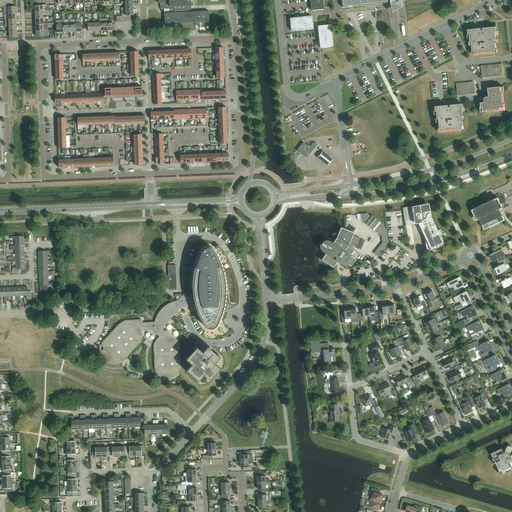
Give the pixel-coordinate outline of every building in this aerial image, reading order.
[(160,3),(160,9),(170,9),(170,13),(164,13),(164,18),(163,18),(163,20),(165,20),(165,24),(195,22),(195,25),(200,25),(200,22),(209,22),(209,12),(187,13),(187,12),(191,12),(191,7),(187,7),(187,6),(188,6),(187,0),(157,0),(158,3),(160,3)] [(309,0),(311,7),(311,11),(324,10),(324,7),(323,0),(309,0)] [(341,0),(342,8),(346,7),(350,7),(353,7),(365,5),(367,5),(367,4),(369,3),(370,3),(370,5),(373,4),(378,4),(381,3),(389,3),(389,2),(390,1),(391,13),(402,7),(401,0),(402,0),(402,1),(404,1),(405,1),(412,0),(341,0)] [(312,16),(289,18),(291,31),(313,29),(312,16)] [(75,24),(75,32),(82,32),(82,24),(76,24),(76,20),(74,20),(74,24),(75,24)] [(47,23),(43,23),(43,24),(36,24),(36,31),(44,30),(44,29),(43,25),(47,25),(47,23)] [(317,26),(320,48),(333,47),(331,25),(317,26)] [(473,55),(493,53),(496,53),(495,43),(496,43),(496,35),(498,35),(498,31),(496,31),(496,27),(468,30),(468,34),(467,35),(468,38),(470,38),(471,46),(472,46),(473,55)] [(502,87),(489,88),(488,88),(489,95),(487,95),(484,99),(485,100),(485,103),(481,103),(482,112),(505,110),(502,87)] [(462,104),(445,106),(434,107),(434,111),(433,111),(433,115),(436,115),(437,123),(438,122),(439,132),(462,130),(461,120),(462,120),(461,112),(464,112),(464,108),(462,108),(462,104)] [(310,146),(309,145),(307,146),(305,144),(303,143),(297,150),(297,151),(298,152),(300,153),(306,158),(309,154),(310,155),(312,152),(317,145),(316,144),(317,143),(316,143),(313,143),(310,146)] [(329,154),(324,150),(318,157),(324,161),(328,165),(334,158),(329,154)] [(498,198),(495,199),(489,202),(490,203),(487,205),(486,204),(486,203),(485,203),(484,203),(484,204),(484,205),(485,206),(481,207),(481,206),(472,210),(477,220),(480,219),(485,230),(505,220),(500,210),(503,208),(498,198)] [(424,237),(426,250),(444,247),(441,230),(438,230),(431,217),(429,203),(425,204),(423,204),(411,207),(403,208),(406,226),(417,223),(424,237)] [(383,225),(372,216),(371,217),(365,224),(376,233),(382,226),(383,225)] [(337,262),(340,264),(346,268),(348,265),(351,266),(356,259),(351,256),(353,252),(347,248),(349,245),(356,248),(360,238),(353,236),(354,233),(345,229),(341,227),(337,238),(333,243),(330,241),(329,241),(328,241),(328,240),(327,240),(326,241),(325,241),(324,241),(324,242),(323,242),(323,243),(322,243),(322,244),(320,243),(320,244),(320,245),(320,246),(320,247),(320,248),(320,249),(321,250),(321,251),(322,251),(322,252),(323,252),(326,254),(322,260),(333,268),(337,262)] [(194,269),(194,272),(193,275),(193,277),(193,280),(193,283),(193,286),(193,289),(193,292),(193,294),(193,296),(194,298),(194,300),(194,302),(195,304),(195,306),(198,312),(199,315),(200,317),(201,319),(202,322),(203,324),(205,326),(205,327),(206,327),(206,328),(207,328),(208,329),(209,329),(211,329),(212,329),(214,328),(215,327),(217,325),(219,322),(221,317),(223,311),(223,310),(224,309),(224,308),(224,306),(225,305),(225,303),(225,302),(225,301),(225,300),(225,299),(230,300),(230,301),(231,302),(233,302),(234,301),(234,300),(236,300),(236,294),(236,289),(235,282),(233,276),(231,269),(223,271),(223,270),(223,269),(222,266),(221,264),(220,261),(219,260),(219,258),(218,256),(217,254),(215,252),(214,250),(212,248),(210,247),(208,247),(206,247),(204,248),(202,249),(200,252),(199,255),(198,257),(197,260),(196,262),(195,266),(194,269)] [(373,253),(376,256),(378,257),(382,253),(377,249),(373,253)] [(501,256),(500,255),(503,254),(502,250),(495,253),(495,252),(492,253),(492,254),(489,255),(489,256),(490,255),(493,261),(498,258),(501,256)] [(507,269),(505,266),(507,265),(504,259),(496,263),(498,267),(495,268),(495,269),(496,268),(499,274),(504,271),(507,269)] [(25,264),(16,264),(16,267),(13,267),(13,269),(13,273),(20,273),(20,269),(25,269),(25,264)] [(176,265),(169,265),(168,265),(168,274),(176,273),(176,265)] [(176,281),(176,273),(168,274),(169,281),(176,281)] [(510,285),(510,284),(511,283),(511,280),(511,277),(510,278),(508,274),(507,275),(505,276),(502,277),(504,280),(501,282),(503,281),(505,287),(510,285)] [(48,279),(39,280),(39,286),(40,286),(40,292),(48,291),(47,286),(53,285),(53,283),(48,283),(48,279)] [(457,279),(447,283),(449,288),(453,287),(454,290),(450,291),(452,295),(461,291),(460,287),(462,286),(461,282),(460,282),(460,281),(459,281),(457,281),(457,279)] [(177,289),(176,281),(169,281),(169,290),(177,289)] [(27,287),(23,287),(23,296),(25,296),(25,299),(28,299),(31,299),(31,292),(27,292),(27,287)] [(426,292),(426,293),(428,298),(425,299),(430,308),(433,307),(430,301),(436,299),(432,290),(429,291),(426,292)] [(464,293),(453,298),(456,302),(460,302),(461,304),(469,301),(467,297),(467,296),(466,296),(465,296),(464,296),(464,293)] [(155,319),(155,321),(155,322),(142,323),(142,320),(131,321),(132,323),(124,323),(123,322),(122,323),(121,323),(120,324),(119,324),(119,325),(104,341),(104,342),(103,342),(102,343),(102,344),(102,345),(101,346),(103,347),(103,350),(101,350),(101,351),(101,352),(101,353),(101,354),(102,355),(102,356),(102,357),(103,358),(104,359),(104,360),(105,360),(106,361),(107,361),(107,362),(108,362),(109,363),(110,363),(111,363),(112,364),(113,364),(114,364),(115,364),(116,364),(117,363),(118,363),(119,363),(120,362),(121,362),(122,361),(123,361),(123,360),(124,359),(139,343),(140,342),(140,341),(141,341),(141,340),(141,339),(142,338),(142,337),(142,336),(142,335),(142,334),(142,330),(152,330),(160,337),(157,340),(157,341),(156,342),(155,343),(155,344),(155,345),(154,346),(154,347),(154,348),(154,349),(155,367),(155,368),(155,369),(156,370),(156,371),(157,372),(157,373),(158,374),(159,375),(158,376),(159,376),(160,377),(161,377),(161,378),(162,378),(163,379),(164,379),(165,379),(166,379),(167,379),(168,379),(169,379),(170,379),(171,379),(172,378),(173,378),(174,377),(175,377),(176,376),(177,375),(178,374),(178,373),(179,372),(179,371),(180,370),(179,370),(179,369),(179,368),(180,367),(180,366),(179,348),(179,347),(179,346),(179,345),(178,344),(178,343),(177,343),(172,338),(173,336),(167,330),(165,332),(162,329),(171,319),(174,316),(182,307),(195,306),(195,304),(194,302),(194,300),(194,298),(193,296),(181,296),(181,297),(178,301),(176,301),(175,301),(174,302),(172,302),(171,303),(170,303),(169,304),(167,305),(166,305),(165,306),(164,307),(163,308),(162,309),(161,310),(160,311),(159,313),(158,314),(157,315),(157,316),(156,318),(155,319)] [(415,298),(412,299),(416,308),(422,305),(424,310),(428,309),(423,300),(421,302),(418,297),(418,296),(415,298)] [(389,314),(388,305),(381,306),(382,311),(379,312),(380,319),(383,319),(383,315),(389,314)] [(363,317),(369,317),(368,307),(362,308),(362,313),(359,314),(360,321),(364,321),(363,317)] [(368,307),(369,317),(369,321),(375,320),(376,321),(375,321),(375,322),(379,321),(378,312),(378,313),(375,313),(374,307),(368,307)] [(470,308),(460,312),(462,317),(467,316),(468,318),(464,320),(465,324),(472,321),(471,317),(476,315),(474,311),(474,310),(473,310),(472,310),(471,310),(470,308)] [(351,319),(350,309),(344,310),(344,315),(341,316),(342,323),(345,323),(345,319),(351,319)] [(351,322),(360,321),(359,314),(356,314),(356,309),(350,309),(351,319),(351,322)] [(427,329),(436,325),(439,323),(435,315),(429,318),(430,320),(424,323),(427,329)] [(477,322),(467,327),(469,331),(474,330),(475,333),(470,335),(471,335),(473,340),(481,337),(479,331),(483,329),(481,325),(480,325),(480,324),(479,324),(478,325),(477,322)] [(436,325),(427,329),(429,335),(434,332),(435,335),(443,331),(441,327),(437,328),(436,325)] [(443,331),(435,335),(436,338),(432,340),(434,345),(443,341),(441,336),(444,334),(443,331)] [(398,339),(401,345),(404,344),(407,351),(414,348),(409,336),(403,339),(402,337),(398,339)] [(398,347),(401,345),(398,339),(393,342),(395,347),(390,350),(392,354),(391,354),(393,358),(401,354),(398,347)] [(451,348),(448,343),(449,342),(448,339),(443,341),(434,345),(437,351),(442,349),(443,351),(451,348)] [(335,352),(335,349),(331,349),(331,352),(329,352),(329,349),(328,343),(320,344),(319,341),(320,341),(310,342),(311,342),(311,349),(312,349),(316,353),(320,352),(323,352),(324,362),(324,363),(336,361),(335,361),(335,357),(334,355),(335,355),(335,352)] [(489,341),(476,347),(476,348),(476,347),(478,351),(483,351),(484,353),(480,355),(481,358),(488,355),(487,352),(493,349),(489,341)] [(378,343),(369,347),(371,352),(372,352),(373,354),(369,356),(371,359),(375,367),(383,363),(380,357),(380,356),(377,349),(380,348),(378,343)] [(212,374),(214,372),(216,373),(220,369),(221,368),(215,363),(220,357),(219,357),(208,348),(209,347),(208,346),(203,352),(197,347),(196,348),(197,348),(187,359),(187,358),(186,359),(192,364),(187,370),(187,371),(188,370),(198,380),(199,381),(204,375),(210,380),(210,379),(214,375),(212,374)] [(496,355),(482,362),(483,362),(485,366),(490,365),(491,367),(489,368),(491,372),(498,369),(497,366),(500,364),(496,355)] [(451,370),(454,368),(458,366),(454,357),(442,363),(445,369),(449,367),(451,370)] [(458,366),(454,368),(456,371),(448,375),(451,382),(461,377),(458,370),(462,368),(461,365),(458,366)] [(412,377),(415,384),(417,388),(420,387),(418,383),(421,382),(419,378),(427,375),(423,367),(413,372),(415,376),(412,377)] [(500,371),(489,376),(490,376),(492,380),(496,380),(497,382),(505,378),(504,374),(503,374),(502,373),(500,374),(500,371)] [(325,376),(327,375),(327,379),(325,379),(326,385),(328,384),(329,385),(329,387),(330,388),(331,393),(339,392),(339,386),(339,383),(338,383),(338,378),(333,378),(332,372),(325,372),(325,376)] [(0,384),(1,385),(2,385),(2,378),(8,378),(8,375),(0,375),(0,384)] [(395,379),(398,385),(395,386),(398,392),(401,391),(401,389),(401,388),(402,385),(401,385),(406,382),(410,389),(414,387),(409,377),(406,378),(404,375),(395,379)] [(380,395),(391,390),(387,383),(377,388),(380,395)] [(506,385),(496,390),(496,391),(497,390),(498,395),(503,394),(504,397),(511,392),(510,389),(510,388),(509,388),(508,388),(507,388),(507,386),(506,385)] [(478,406),(479,408),(486,405),(483,398),(486,396),(483,389),(479,391),(481,395),(474,398),(476,403),(475,404),(477,406),(478,406)] [(364,396),(360,398),(362,402),(363,402),(365,407),(372,404),(374,407),(378,405),(375,399),(372,400),(370,395),(365,397),(364,396)] [(464,398),(464,399),(459,401),(464,412),(463,412),(465,415),(473,411),(471,407),(474,406),(469,396),(464,398)] [(339,415),(339,410),(338,410),(338,404),(330,405),(331,411),(330,411),(331,422),(339,421),(339,415)] [(379,406),(375,408),(378,415),(375,416),(377,420),(380,418),(380,419),(384,417),(379,406)] [(441,426),(449,423),(444,412),(436,415),(441,426)] [(427,433),(434,429),(429,419),(421,422),(427,433)] [(416,438),(415,434),(415,433),(417,432),(414,424),(409,426),(410,428),(408,429),(407,430),(408,431),(405,432),(409,441),(416,438)] [(381,432),(380,437),(389,439),(391,433),(395,434),(397,428),(390,426),(389,430),(383,428),(381,432)] [(208,449),(216,449),(216,443),(214,443),(213,440),(205,440),(205,443),(207,443),(208,449)] [(3,451),(3,454),(10,453),(9,446),(11,446),(11,444),(0,444),(0,448),(1,448),(1,451),(3,451)] [(126,446),(118,447),(118,457),(120,457),(120,456),(124,455),(124,454),(127,454),(126,446)] [(126,446),(127,454),(129,454),(129,455),(130,455),(130,457),(132,457),(132,455),(135,455),(135,446),(126,446)] [(144,446),(135,446),(135,455),(139,455),(139,456),(141,456),(141,455),(141,452),(144,452),(144,446)] [(511,466),(511,451),(511,449),(511,447),(511,446),(509,446),(508,446),(508,447),(507,447),(505,452),(504,453),(502,449),(492,454),(494,459),(495,459),(497,462),(494,463),(494,464),(496,463),(498,468),(499,470),(500,470),(503,471),(504,472),(506,471),(511,468),(511,470),(511,467),(511,466)] [(101,456),(101,447),(92,448),(92,454),(95,454),(95,457),(95,458),(98,458),(98,457),(101,456)] [(109,447),(101,447),(101,456),(105,456),(105,458),(107,458),(107,456),(107,455),(110,455),(109,447)] [(118,457),(118,447),(109,447),(110,455),(112,455),(112,456),(116,456),(116,457),(118,457)] [(67,457),(74,457),(74,455),(75,455),(75,448),(67,448),(67,452),(65,452),(65,454),(67,454),(67,457)] [(216,449),(208,449),(204,450),(204,453),(208,452),(208,455),(202,456),(202,459),(212,459),(212,456),(216,456),(216,449)] [(240,461),(252,461),(252,458),(248,458),(248,455),(250,455),(250,451),(243,452),(244,455),(239,455),(240,455),(240,461)] [(1,457),(2,463),(10,463),(10,459),(12,459),(12,456),(10,456),(10,453),(3,454),(3,457),(1,457)] [(66,467),(77,466),(77,465),(78,465),(78,464),(78,463),(76,463),(75,460),(74,460),(74,457),(67,457),(68,465),(66,465),(66,467)] [(252,461),(240,461),(240,467),(240,468),(242,468),(242,471),(251,470),(250,467),(248,467),(248,464),(252,464),(252,461)] [(3,473),(11,472),(10,470),(12,470),(12,467),(10,467),(10,463),(2,463),(2,470),(3,470),(3,473)] [(68,476),(75,476),(75,474),(76,474),(76,471),(78,471),(78,470),(78,469),(77,468),(77,467),(77,466),(66,467),(66,469),(68,469),(68,476)] [(185,476),(196,476),(196,469),(194,469),(193,466),(185,467),(185,470),(187,470),(187,473),(183,473),(184,476),(185,476)] [(1,481),(1,482),(13,482),(13,480),(12,480),(11,480),(11,472),(3,473),(3,476),(2,476),(2,478),(0,479),(0,478),(0,479),(1,480),(1,481)] [(256,477),(257,483),(269,482),(269,479),(265,479),(265,476),(267,476),(267,473),(261,473),(261,476),(256,477)] [(68,486),(76,485),(76,479),(75,479),(75,476),(68,476),(68,479),(66,479),(66,482),(68,481),(68,486)] [(196,476),(185,476),(186,482),(181,483),(181,486),(184,485),(192,485),(192,482),(196,482),(196,476)] [(221,489),(230,489),(229,482),(225,482),(225,480),(219,480),(219,483),(221,483),(221,489)] [(1,486),(0,486),(1,487),(1,486),(3,486),(3,489),(5,489),(5,492),(11,492),(11,484),(13,484),(13,482),(1,482),(1,483),(1,484),(1,485),(1,486)] [(260,492),(268,491),(268,488),(266,488),(266,485),(270,485),(269,482),(257,483),(257,489),(260,489),(260,492)] [(73,492),(77,492),(76,485),(68,486),(68,490),(67,490),(67,495),(73,495),(73,492)] [(192,485),(184,485),(185,495),(196,494),(196,488),(192,488),(192,485)] [(368,500),(366,507),(368,508),(378,510),(380,504),(379,504),(380,501),(381,502),(383,495),(377,494),(379,490),(371,488),(370,494),(372,495),(371,501),(370,501),(368,500)] [(219,499),(228,498),(228,495),(230,495),(230,489),(221,489),(221,495),(219,495),(219,499)] [(257,495),(258,501),(270,501),(270,498),(266,498),(266,495),(268,495),(268,491),(260,492),(260,495),(257,495)] [(218,505),(218,508),(230,508),(230,501),(228,501),(228,498),(219,499),(219,502),(222,502),(222,505),(218,505)] [(51,505),(53,505),(53,509),(62,509),(61,502),(58,502),(57,499),(51,499),(51,505)] [(270,501),(258,501),(258,508),(260,508),(261,511),(269,510),(269,507),(266,507),(266,503),(270,503),(270,501)]
